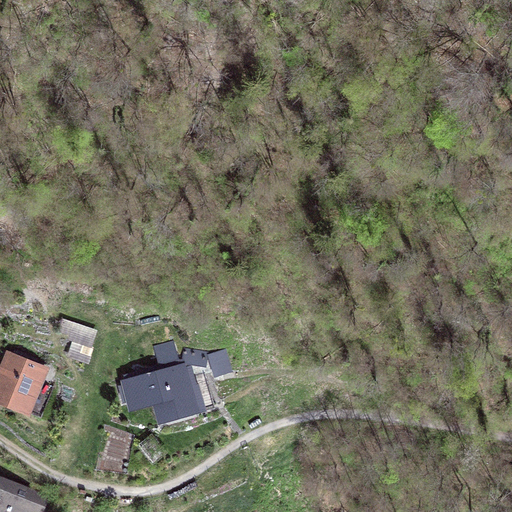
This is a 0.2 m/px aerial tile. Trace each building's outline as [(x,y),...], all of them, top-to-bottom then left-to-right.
[(180,340),(158,343),(161,364),(183,361),(180,340)] [(232,347),(213,349),(216,374),(235,372),(232,347)] [(51,373),(4,355),(0,364),(0,408),(33,421),(51,373)] [(186,366),(121,382),(129,416),(154,410),(160,433),(201,423),(186,366)] [(45,511),(48,507),(0,487),(0,511),(45,511)]
